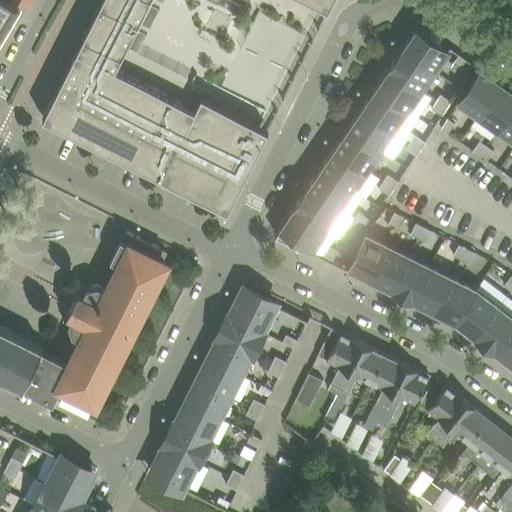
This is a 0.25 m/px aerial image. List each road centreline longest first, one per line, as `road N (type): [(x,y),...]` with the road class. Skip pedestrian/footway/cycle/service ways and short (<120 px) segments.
road 1 (residential): [(511,402),(442,350),(230,250)]
road 2 (residential): [(230,250),(346,23),(384,0)]
road 3 (residential): [(230,250),(0,139)]
road 4 (residential): [(119,463),(230,250)]
road 5 (residential): [(0,405),(119,463)]
